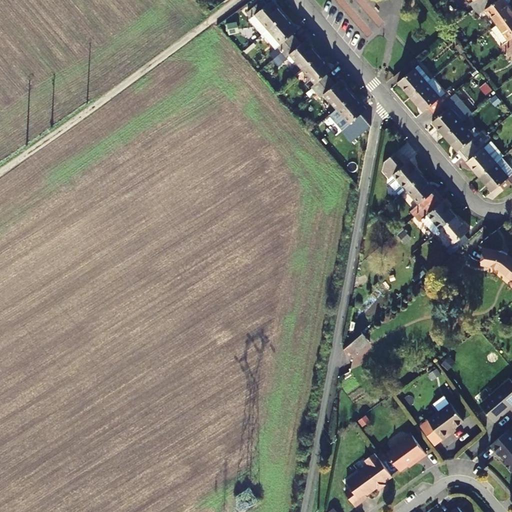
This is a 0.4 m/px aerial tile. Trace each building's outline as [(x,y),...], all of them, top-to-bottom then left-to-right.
[(261,36),(285,16),(272,1),(266,5),(261,0),(260,0),(245,13),(250,18),(247,21),(261,37),(261,36)] [(511,3),(509,0),(482,0),(477,4),(482,10),(488,6),(500,21),(511,11),(511,3)] [(511,11),(500,21),(511,36),(505,41),(502,43),(506,49),(511,44),(511,11)] [(273,61),(296,41),(292,36),(298,31),(285,16),(261,36),(274,50),(269,55),(273,61)] [(500,21),(494,26),(505,41),(511,36),(500,21)] [(273,61),(277,65),(289,55),(302,70),(319,55),(306,41),(300,46),(296,41),(273,61)] [(507,57),(511,52),(511,44),(506,49),(503,52),(507,57)] [(315,84),(310,88),(315,94),(330,81),(326,76),(332,70),(319,55),(302,70),(315,84)] [(427,83),(414,68),(417,65),(413,60),(392,77),(409,97),(427,83)] [(427,83),(430,80),(417,65),(414,68),(427,83)] [(336,109),(352,95),(340,81),(334,85),(330,81),(315,94),(319,99),(323,95),(336,109)] [(422,113),(427,108),(432,113),(446,100),(442,95),(439,98),(427,83),(409,97),(422,113)] [(350,134),(365,121),(360,116),(366,111),(352,95),(336,109),(349,125),(346,128),(350,134)] [(460,123),(448,107),(450,105),(446,100),(432,113),(436,117),(430,123),(443,138),(460,123)] [(465,119),(452,104),(450,105),(448,107),(460,123),(465,119)] [(466,153),(487,135),(482,130),(473,138),(460,123),(443,138),(460,158),(466,153)] [(495,163),(482,148),(491,140),(487,135),(466,153),(460,158),(478,178),(495,163)] [(502,157),(504,155),(491,140),(482,148),(495,163),(502,157)] [(404,190),(421,176),(408,161),(403,166),(393,154),(382,163),(381,171),(388,179),(392,176),(404,190)] [(508,179),(511,176),(511,168),(502,157),(495,163),(508,179)] [(511,176),(508,179),(495,163),(478,178),(491,193),(500,186),(504,191),(511,184),(511,176)] [(417,206),(413,209),(416,213),(437,195),(421,176),(404,190),(417,206)] [(416,213),(421,219),(420,220),(432,235),(438,230),(455,215),(437,195),(416,213)] [(451,245),(447,249),(451,253),(466,240),(462,236),(468,231),(455,215),(438,230),(451,245)] [(511,287),(511,259),(505,255),(499,253),(491,251),(484,249),(482,263),(483,264),(488,265),(494,267),(499,269),(510,277),(508,281),(509,284),(509,285),(510,286),(511,287)] [(369,343),(361,332),(343,346),(343,348),(351,357),(369,343)] [(511,408),(511,382),(510,380),(480,405),(496,422),(511,408)] [(465,421),(451,404),(429,420),(444,440),(452,434),(451,432),(465,421)] [(511,434),(509,430),(497,440),(490,446),(499,457),(500,456),(506,462),(503,464),(511,473),(511,472),(511,434)] [(427,455),(412,436),(388,454),(401,471),(419,458),(420,460),(427,455)] [(393,476),(376,453),(365,461),(369,466),(347,482),(351,488),(345,492),(356,507),(368,497),(367,495),(393,476)]
